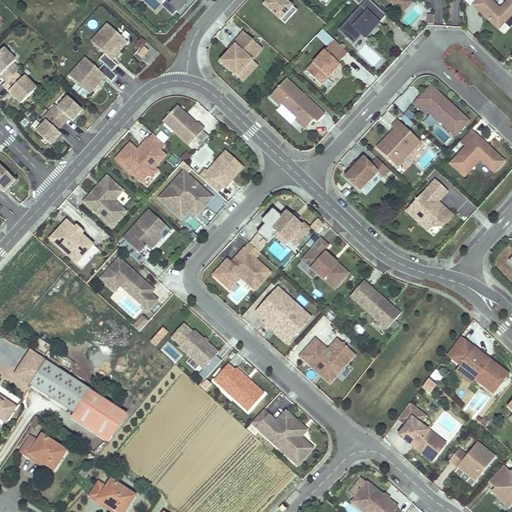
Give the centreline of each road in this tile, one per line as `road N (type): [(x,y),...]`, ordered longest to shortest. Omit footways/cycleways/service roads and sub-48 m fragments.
road 1 (residential): [(360,450),(180,277),(285,162)]
road 2 (residential): [(307,181),(380,252),(453,280)]
road 3 (residential): [(55,189),(140,95),(185,80)]
road 4 (residential): [(423,55),(307,181)]
road 5 (residential): [(185,80),(208,89),(285,162)]
road 6 (residential): [(511,89),(445,31),(423,55)]
